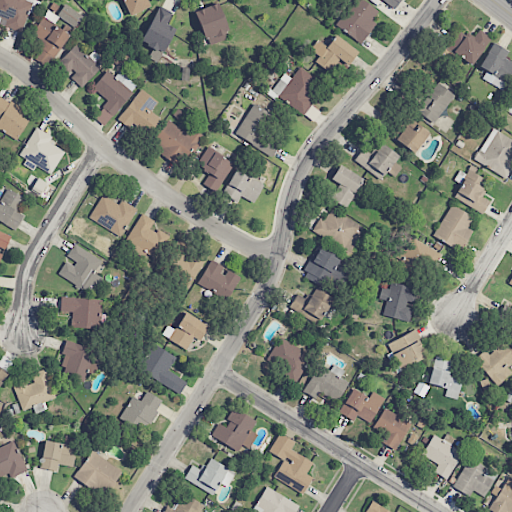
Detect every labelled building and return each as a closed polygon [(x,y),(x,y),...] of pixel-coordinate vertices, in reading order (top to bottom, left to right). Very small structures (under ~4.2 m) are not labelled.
[(0,0),(0,17),(0,18),(0,25),(22,32),(32,0),(31,0),(0,0)] [(116,0),(117,2),(120,0),(122,0),(130,16),(152,6),(148,0),(116,0)] [(360,44),(376,24),(372,20),(378,12),(362,0),(355,0),(336,25),(360,44)] [(400,0),(381,0),(395,9),(400,0)] [(195,12),(208,46),(230,38),(217,3),(195,12)] [(74,27),(82,16),(65,5),(57,16),(74,27)] [(140,42),(153,48),(148,58),(158,63),(175,29),(167,25),(172,14),(159,7),(140,42)] [(31,41),(59,53),(68,33),(53,26),(57,16),(45,10),(31,41)] [(447,48),(472,66),(491,39),(478,30),(471,40),(460,31),(447,48)] [(317,40),(310,50),(321,57),(317,63),(330,71),(337,61),(347,68),(358,51),(335,36),(327,47),(317,40)] [(479,67),(486,72),(482,79),(504,91),(511,76),(511,62),(505,59),(508,52),(493,43),(479,67)] [(100,67),(95,63),(100,57),(93,51),(88,56),(75,44),(57,64),(69,76),(68,76),(82,88),(100,67)] [(302,116),(313,103),(306,96),(318,82),(301,68),(291,79),(285,74),(271,91),(302,116)] [(108,101),(102,107),(113,116),(138,87),(121,72),(115,78),(107,71),(93,88),(108,101)] [(433,124),(454,96),(437,83),(416,110),(433,124)] [(161,119),(150,111),(157,101),(140,89),(119,118),(147,138),(161,119)] [(0,130),(17,140),(32,116),(0,96),(0,130)] [(236,136),(262,149),(261,152),(272,157),(277,147),(263,140),(276,116),(252,104),(236,136)] [(189,135),(168,120),(150,146),(179,166),(197,142),(198,143),(203,136),(193,129),(189,135)] [(429,134),(411,120),(396,139),(414,154),(429,134)] [(52,137),(36,127),(19,155),(27,159),(26,161),(50,176),(65,152),(49,142),(52,137)] [(507,179),(511,168),(511,139),(491,128),(474,161),(507,179)] [(401,168),(395,163),(399,157),(383,143),(373,156),(363,148),(354,159),(380,180),(386,171),(394,177),(401,168)] [(197,166),(209,173),(203,184),(217,192),(233,163),(207,148),(197,166)] [(331,180),(339,184),(331,200),(347,208),(363,178),(339,165),(331,180)] [(263,184),(234,170),(222,195),(238,203),(241,197),(254,203),(263,184)] [(453,197),(482,215),(490,202),(480,195),(488,182),(470,170),(453,197)] [(24,216),(16,211),(24,199),(8,189),(0,201),(0,222),(14,231),(24,216)] [(121,200),(118,205),(102,195),(89,218),(120,237),(136,209),(121,200)] [(473,218),(451,205),(433,236),(460,252),(472,231),(467,228),(473,218)] [(362,225),(330,210),(325,221),(319,218),(312,234),(350,251),(362,225)] [(126,243),(158,258),(168,236),(151,228),(154,220),(140,214),(126,243)] [(11,236),(0,231),(0,259),(3,252),(4,252),(11,236)] [(58,274),(92,295),(102,278),(94,273),(102,261),(74,244),(65,258),(67,259),(58,274)] [(322,286),(324,280),(333,284),(343,261),(316,249),(303,278),(322,286)] [(228,300),(240,278),(225,269),(226,268),(211,260),(198,283),(228,300)] [(409,322),(413,306),(417,289),(391,282),(389,289),(382,287),(379,299),(386,301),(383,316),(409,322)] [(298,294),(289,307),(315,326),(333,300),(316,288),(307,301),(298,294)] [(101,299),(60,298),(60,312),(72,313),(71,328),(99,329),(101,299)] [(199,341),(208,326),(186,312),(175,330),(167,325),(162,335),(186,350),(193,338),(199,341)] [(400,369),(427,356),(415,330),(387,344),(400,369)] [(266,362),(296,381),(311,356),(280,338),(266,362)] [(507,368),(511,362),(511,351),(501,339),(487,353),(484,350),(473,360),(497,387),(511,373),(507,368)] [(95,349),(67,341),(58,375),(84,382),(87,372),(95,374),(98,365),(91,363),(95,349)] [(180,394),(187,382),(168,371),(176,357),(152,344),(138,371),(180,394)] [(428,384),(447,389),(445,397),(458,400),(463,374),(453,372),(455,363),(434,358),(428,384)] [(336,403),(350,380),(337,372),(335,375),(319,365),(303,392),(316,400),(320,393),(336,403)] [(0,384),(8,374),(0,368),(0,384)] [(21,411),(33,408),(35,413),(47,410),(44,402),(54,399),(46,370),(31,374),(33,381),(14,386),(21,411)] [(368,398),(352,389),(338,413),(353,422),(357,416),(370,424),(384,399),(372,392),(368,398)] [(131,396),(119,420),(146,433),(162,400),(145,392),(141,401),(131,396)] [(381,443),(395,451),(410,423),(384,408),(373,427),(386,435),(381,443)] [(211,437),(238,451),(241,445),(249,449),(256,435),(250,432),(256,421),(233,409),(224,427),(218,423),(211,437)] [(283,460),(274,478),(303,494),(312,478),(306,474),(313,462),(291,450),(295,442),(279,433),(269,452),(283,460)] [(433,435),(422,455),(438,464),(434,473),(447,480),(462,452),(452,447),(456,439),(446,434),(442,440),(433,435)] [(77,438),(65,436),(64,444),(44,441),(41,469),(57,471),(58,465),(73,467),(77,438)] [(0,480),(26,469),(14,441),(0,447),(0,480)] [(122,473),(93,451),(74,475),(103,498),(122,473)] [(453,488),(469,496),(471,490),(485,497),(497,473),(468,458),(453,488)] [(191,465),(184,480),(214,494),(219,483),(228,487),(235,471),(208,459),(203,470),(191,465)] [(491,511),(506,511),(507,511),(506,511),(511,511),(511,487),(503,483),(489,510),(491,511)] [(251,511),(293,511),(298,505),(266,487),(251,511)] [(166,506),(163,511),(198,511),(203,503),(181,494),(175,509),(166,506)] [(391,511),(370,502),(365,511),(391,511)]
